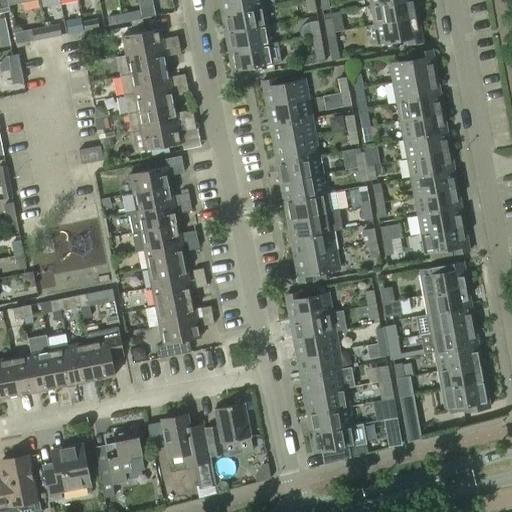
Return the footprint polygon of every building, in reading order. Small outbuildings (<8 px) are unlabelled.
[(261,0),(220,0),(223,13),(262,6),(261,0)] [(313,0),(305,0),(308,12),(316,10),(313,0)] [(328,0),(319,0),(322,9),(329,8),(328,0)] [(413,0),(401,0),(371,6),(374,24),(417,16),(413,0)] [(262,6),(223,13),(226,32),(266,25),(262,6)] [(153,7),(139,10),(141,18),(155,15),(153,7)] [(134,11),(120,14),(122,22),(135,19),(134,11)] [(120,14),(107,16),(108,25),(122,22),(120,14)] [(422,42),(417,16),(374,24),(378,44),(403,39),(404,46),(422,42)] [(79,17),(63,20),(66,33),(84,30),(83,21),(80,22),(79,17)] [(331,18),(324,19),(326,33),(334,32),(331,18)] [(96,19),(83,21),(84,30),(98,27),(96,19)] [(318,20),(310,22),(312,36),(320,34),(318,20)] [(266,25),(226,32),(230,51),(269,44),(266,25)] [(59,26),(45,29),(47,37),(60,34),(59,26)] [(159,28),(122,35),(125,54),(163,47),(168,46),(178,44),(176,35),(161,38),(159,28)] [(45,29),(31,32),(33,40),(47,37),(45,29)] [(8,31),(0,32),(0,34),(2,46),(10,44),(8,31)] [(334,32),(326,33),(331,60),(339,58),(334,32)] [(320,34),(312,36),(317,62),(325,61),(320,34)] [(178,44),(168,46),(170,55),(180,53),(178,44)] [(269,44),(230,51),(233,70),(273,63),(269,44)] [(125,55),(118,56),(121,75),(167,66),(163,47),(125,54),(125,55)] [(435,75),(432,55),(431,49),(413,52),(414,58),(389,63),(393,83),(435,75)] [(18,53),(8,55),(11,69),(21,67),(18,53)] [(167,66),(121,75),(125,94),(171,85),(167,66)] [(21,67),(11,69),(14,83),(24,81),(21,67)] [(183,73),(173,75),(175,84),(185,82),(183,73)] [(359,75),(351,76),(353,90),(361,88),(359,75)] [(435,75),(393,83),(396,101),(439,93),(435,75)] [(346,77),(338,79),(340,92),(348,91),(346,77)] [(303,79),(263,87),(266,106),(307,99),(303,79)] [(185,82),(175,84),(177,93),(187,91),(185,82)] [(171,85),(125,94),(129,113),(174,104),(171,85)] [(361,88),(353,90),(356,104),(364,102),(361,88)] [(348,91),(340,92),(343,106),(351,105),(348,91)] [(439,93),(396,101),(400,120),(442,112),(439,93)] [(307,99),(266,106),(270,125),(310,118),(307,99)] [(174,104),(129,113),(132,132),(178,122),(174,104)] [(101,109),(94,111),(96,122),(107,120),(108,120),(107,113),(101,109)] [(191,110),(181,112),(183,121),(193,119),(191,110)] [(442,112),(400,120),(404,139),(446,131),(442,112)] [(366,113),(358,114),(360,127),(368,126),(366,113)] [(353,115),(345,117),(347,130),(355,128),(353,115)] [(310,118),(270,125),(273,144),(314,136),(310,118)] [(178,122),(132,132),(136,151),(182,142),(180,131),(195,128),(193,119),(183,121),(178,122)] [(368,126),(360,127),(363,141),(371,140),(368,126)] [(355,128),(347,130),(350,144),(358,142),(355,128)] [(446,131),(404,139),(407,158),(449,150),(446,131)] [(314,136),(273,144),(277,163),(317,155),(314,136)] [(105,155),(110,147),(109,140),(100,141),(103,155),(105,155)] [(99,146),(78,150),(81,163),(102,159),(99,146)] [(449,150),(407,158),(411,177),(453,169),(449,150)] [(370,151),(363,152),(365,166),(373,164),(370,151)] [(363,152),(355,154),(357,167),(365,166),(363,152)] [(317,155),(277,163),(280,181),(321,174),(317,155)] [(166,166),(129,173),(133,192),(170,185),(168,175),(184,172),(182,163),(166,166)] [(379,163),(373,164),(365,166),(368,180),(376,178),(375,174),(381,173),(379,163)] [(8,177),(6,164),(0,164),(0,178),(0,179),(8,177)] [(365,166),(357,167),(360,181),(368,180),(365,166)] [(453,169),(411,177),(414,196),(457,188),(453,169)] [(321,174),(280,181),(284,200),(324,193),(321,174)] [(11,191),(8,177),(0,179),(3,192),(11,191)] [(133,192),(136,209),(137,211),(174,204),(170,185),(133,192)] [(380,188),(372,190),(375,203),(382,202),(380,188)] [(457,188),(414,196),(418,215),(460,207),(457,188)] [(324,193),(284,200),(288,219),(339,209),(338,209),(334,191),(324,193)] [(367,191),(359,192),(362,205),(369,204),(367,191)] [(188,192),(178,195),(179,203),(190,201),(188,192)] [(136,209),(126,212),(126,216),(129,215),(133,232),(140,230),(178,223),(176,213),(192,210),(190,201),(179,203),(174,204),(137,211),(136,209)] [(13,202),(4,203),(7,217),(15,215),(13,202)] [(382,202),(375,203),(377,217),(385,216),(382,202)] [(369,204),(362,205),(364,219),(372,218),(369,204)] [(460,207),(418,215),(421,234),(464,226),(460,207)] [(339,209),(288,219),(291,238),(331,231),(343,228),(339,209)] [(15,215),(7,217),(10,231),(18,229),(15,215)] [(178,223),(140,230),(144,249),(181,242),(178,223)] [(397,224),(379,227),(382,241),(389,239),(400,237),(397,224)] [(468,251),(464,226),(421,234),(425,253),(450,248),(451,254),(468,251)] [(374,228),(366,230),(369,243),(376,242),(374,228)] [(196,230),(185,232),(187,241),(197,238),(196,230)] [(331,231),(291,238),(295,257),(335,249),(331,231)] [(197,238),(187,241),(189,250),(199,248),(197,238)] [(20,239),(12,241),(14,254),(23,253),(20,239)] [(389,239),(382,241),(385,255),(392,253),(389,239)] [(181,242),(144,249),(148,268),(185,261),(181,242)] [(376,242),(369,243),(371,257),(379,256),(376,242)] [(335,249),(295,257),(298,276),(338,269),(335,249)] [(23,253),(14,254),(17,268),(25,267),(23,253)] [(185,261),(148,268),(151,286),(189,279),(185,261)] [(463,261),(420,269),(425,294),(467,287),(463,261)] [(203,268),(193,270),(194,278),(205,276),(203,268)] [(32,271),(24,272),(27,287),(35,285),(32,271)] [(205,276),(194,278),(196,287),(207,285),(205,276)] [(189,279),(151,286),(155,305),(193,298),(189,279)] [(391,287),(379,289),(381,302),(389,301),(394,300),(391,287)] [(467,287),(425,294),(428,313),(471,306),(467,287)] [(373,290),(365,292),(368,305),(376,304),(373,290)] [(327,292),(287,300),(290,319),(331,312),(327,292)] [(93,327),(85,293),(76,294),(78,305),(83,329),(93,327)] [(78,305),(76,294),(57,298),(60,309),(78,305)] [(51,310),(47,311),(50,326),(63,324),(60,309),(57,298),(49,300),(51,310)] [(193,298),(155,305),(159,324),(196,317),(193,298)] [(389,301),(381,302),(384,317),(392,315),(389,301)] [(29,304),(20,306),(22,316),(31,314),(29,304)] [(376,304),(368,305),(370,319),(378,318),(376,304)] [(20,306),(11,308),(14,318),(22,316),(20,306)] [(211,306),(200,308),(202,316),(212,314),(211,306)] [(471,306),(428,313),(432,332),(474,325),(471,306)] [(331,312),(290,319),(294,338),(334,331),(331,312)] [(163,344),(157,345),(160,357),(191,351),(188,339),(200,337),(198,326),(214,323),(212,314),(202,316),(196,317),(159,324),(163,344)] [(474,325),(432,332),(435,351),(478,343),(474,325)] [(391,326),(383,327),(386,341),(393,340),(391,326)] [(110,327),(84,333),(86,341),(93,378),(115,374),(111,356),(123,354),(118,329),(111,330),(110,327)] [(383,327),(375,329),(378,342),(386,341),(383,327)] [(334,331),(294,338),(297,357),(338,350),(334,331)] [(399,339),(393,340),(386,341),(388,355),(401,353),(399,339)] [(86,341),(67,345),(74,382),(93,378),(86,341)] [(386,341),(378,342),(381,356),(388,355),(386,341)] [(478,343),(435,351),(439,370),(481,362),(478,343)] [(67,345),(48,348),(56,386),(74,382),(67,345)] [(48,348),(29,352),(37,390),(56,386),(48,348)] [(338,350),(297,357),(301,376),(341,368),(338,350)] [(29,352),(10,356),(18,394),(37,390),(29,352)] [(404,363),(393,365),(395,378),(403,376),(414,374),(411,362),(412,362),(411,355),(402,357),(404,363)] [(10,356),(0,358),(0,397),(18,394),(10,356)] [(481,362),(439,370),(442,389),(485,381),(481,362)] [(341,368),(301,376),(304,394),(345,387),(354,385),(351,366),(341,368)] [(387,366),(380,367),(382,380),(389,379),(387,366)] [(389,379),(382,380),(385,394),(392,393),(389,379)] [(485,381),(442,389),(446,409),(473,404),(474,410),(489,407),(485,381)] [(345,387),(304,394),(308,413),(348,406),(345,387)] [(218,425),(205,427),(211,456),(222,454),(220,442),(250,436),(244,402),(214,408),(218,425)] [(348,406),(308,413),(311,433),(352,425),(348,406)] [(419,438),(421,438),(417,413),(403,416),(407,441),(419,438)] [(186,414),(161,419),(168,457),(185,453),(193,452),(196,464),(208,461),(202,431),(191,433),(186,414)] [(352,425),(311,433),(315,452),(365,443),(361,424),(352,425)] [(116,449),(106,452),(111,476),(112,482),(126,479),(124,470),(144,466),(136,427),(113,432),(116,449)] [(54,468),(43,471),(49,501),(62,498),(60,490),(90,484),(81,444),(51,451),(54,468)] [(0,461),(4,483),(0,483),(0,511),(11,511),(10,505),(36,499),(27,455),(0,461)] [(111,476),(101,478),(104,497),(115,495),(112,482),(111,476)] [(217,492),(215,482),(197,485),(199,496),(217,492)]
